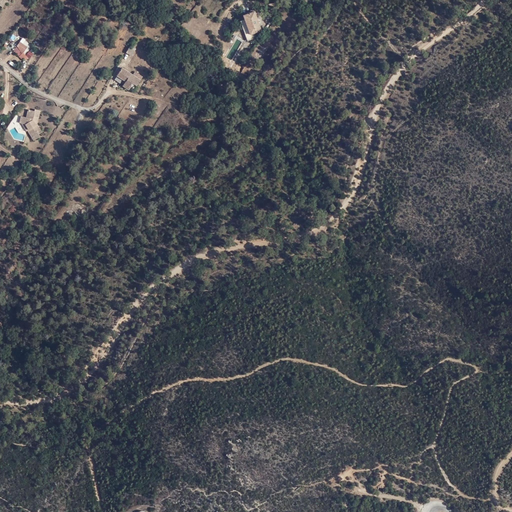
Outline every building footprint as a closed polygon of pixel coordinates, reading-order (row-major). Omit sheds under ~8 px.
[(243,16),(245,20),(250,35),(255,33),(260,31),(254,13),(243,16)] [(250,35),(245,20),(240,22),(247,42),(256,38),(255,33),(250,35)] [(17,46),(22,54),(28,47),(20,42),(17,46)] [(125,53),(131,56),(135,49),(130,46),(125,53)] [(133,84),(136,86),(142,77),(135,72),(132,75),(121,68),(117,75),(125,81),(123,86),(129,90),(132,85),(133,84)] [(14,117),(7,127),(9,131),(21,126),(21,124),(29,126),(32,130),(30,131),(34,138),(35,138),(37,141),(41,139),(40,136),(43,135),(39,126),(38,125),(33,121),(34,118),(39,119),(40,111),(35,110),(35,112),(28,111),(27,119),(14,117)]
